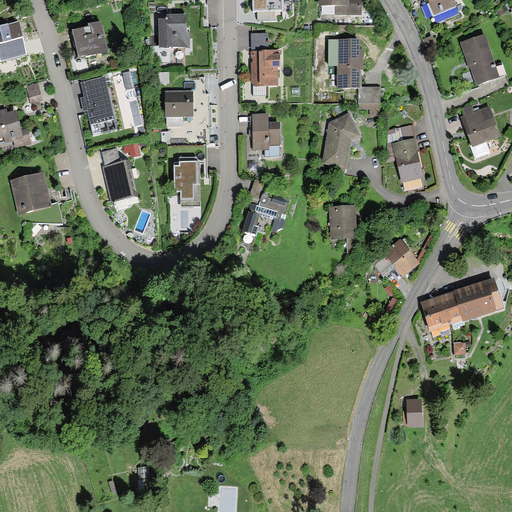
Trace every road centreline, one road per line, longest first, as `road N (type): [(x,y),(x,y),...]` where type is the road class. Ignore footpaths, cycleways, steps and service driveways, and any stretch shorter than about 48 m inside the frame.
road 1 (residential): [(228,0),(230,192),(201,246),(182,261),(156,263),(118,246),(90,209),(33,0)]
road 2 (tertiary): [(347,511),(376,371),(468,204)]
road 3 (tertiary): [(468,204),(453,188),(423,61),(392,0)]
